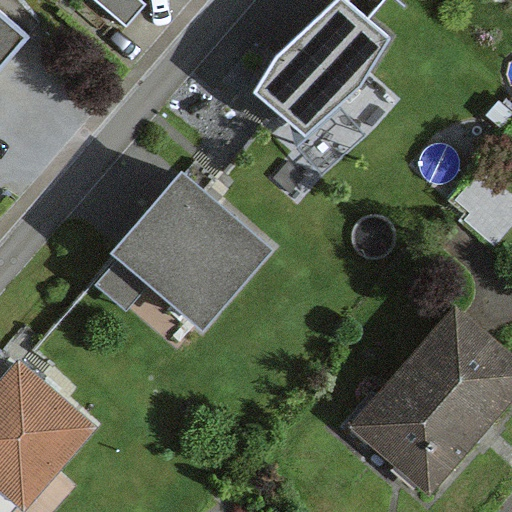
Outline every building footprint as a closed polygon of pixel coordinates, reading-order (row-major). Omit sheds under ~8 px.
[(0,0),(0,90),(47,36),(4,0),(0,0)] [(395,45),(354,6),(300,54),(274,90),(315,129),(373,81),(395,45)] [(285,250),(201,177),(134,253),(219,327),(285,250)] [(511,370),(449,314),(352,421),(378,445),(371,453),(425,501),(511,404),(511,370)] [(108,430),(38,369),(0,412),(0,479),(37,511),(108,430)]
